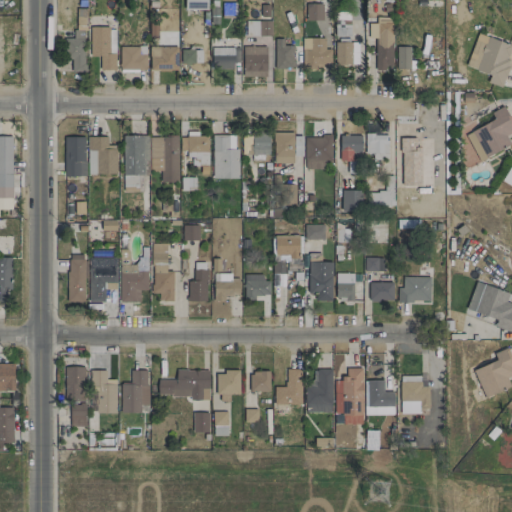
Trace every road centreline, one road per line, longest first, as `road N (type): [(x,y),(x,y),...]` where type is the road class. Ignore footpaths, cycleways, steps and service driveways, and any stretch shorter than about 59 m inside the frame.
road 1 (residential): [(37,0),(40,511)]
road 2 (residential): [(0,336),(415,335)]
road 3 (residential): [(0,107),(374,106)]
